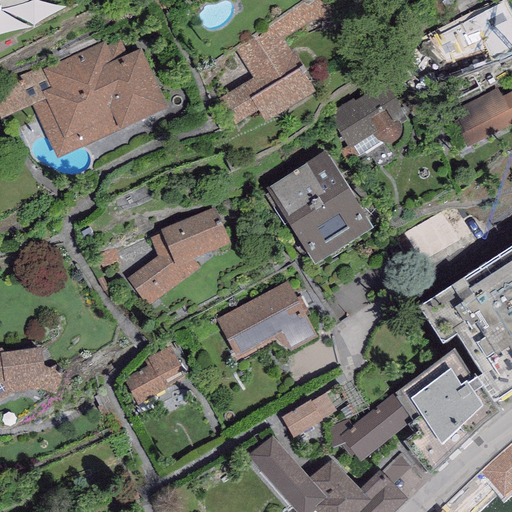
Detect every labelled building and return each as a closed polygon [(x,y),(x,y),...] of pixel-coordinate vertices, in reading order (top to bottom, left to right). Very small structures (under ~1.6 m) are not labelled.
[(264,120),(315,90),(303,71),(306,70),(294,52),(292,53),(282,38),(308,22),(313,19),(317,18),(334,18),(326,0),(309,0),(304,2),(235,48),(252,77),(219,98),(234,122),(257,108),(264,120)] [(511,13),(505,0),(502,0),(420,42),(430,64),(452,58),(466,51),(484,41),(493,57),(511,46),(511,13)] [(118,34),(43,69),(51,86),(42,90),(46,98),(32,104),(57,158),(168,107),(140,47),(127,53),(118,34)] [(389,142),(394,140),(397,138),(401,133),(402,130),(402,125),(400,120),(398,115),(406,111),(386,80),(355,100),(353,97),(328,114),(349,147),(372,133),(375,136),(379,139),(384,141),(389,142)] [(497,87),(448,112),(466,147),(511,123),(511,89),(502,95),(497,87)] [(324,148),(266,185),(315,261),(373,224),(324,148)] [(230,241),(214,206),(160,228),(161,232),(150,236),(157,255),(126,278),(150,305),(176,284),(200,266),(192,257),(230,241)] [(511,239),(418,304),(441,338),(454,329),(498,393),(511,383),(511,239)] [(288,280),(216,318),(239,363),(275,344),(288,353),(317,336),(288,280)] [(473,371),(453,343),(393,392),(412,417),(407,421),(395,431),(402,439),(429,471),(499,405),(476,370),(473,371)] [(147,356),(147,358),(143,360),(146,366),(124,377),(137,403),(187,376),(170,344),(147,356)] [(0,398),(11,392),(40,388),(56,393),(62,371),(44,366),(41,346),(1,351),(0,347),(0,398)] [(309,398),(280,415),(292,435),(335,410),(325,392),(311,401),(309,398)] [(351,456),(355,453),(360,459),(395,431),(407,421),(412,417),(393,392),(352,424),(348,418),(328,428),(331,447),(341,443),(351,456)] [(272,435),(247,454),(297,511),(309,511),(314,508),(317,511),(389,511),(407,494),(379,467),(359,487),(331,458),(309,476),(272,435)] [(511,443),(480,472),(503,497),(511,489),(511,443)] [(387,470),(400,484),(415,469),(402,456),(387,470)]
